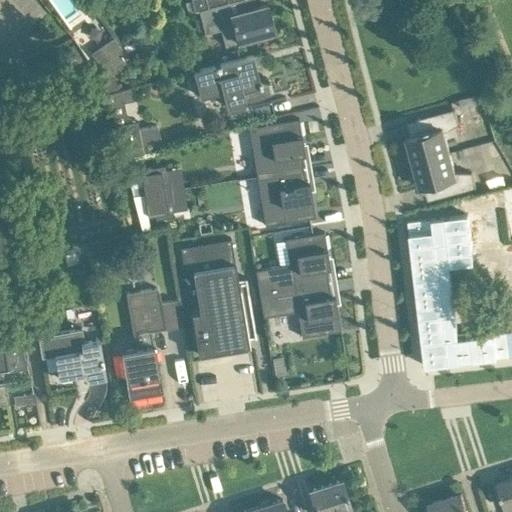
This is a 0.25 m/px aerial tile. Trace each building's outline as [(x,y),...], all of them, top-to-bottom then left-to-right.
[(198,10),(228,2),(233,0),(190,0),(193,10),(198,9),(198,10)] [(238,41),(256,36),(275,30),(267,3),(231,13),(228,2),(198,10),(205,32),(234,25),(238,41)] [(139,35),(150,51),(165,41),(159,33),(156,35),(151,27),(139,35)] [(122,34),(120,39),(123,43),(127,44),(131,42),(133,37),(130,33),(127,32),(122,34)] [(106,50),(119,70),(132,62),(119,41),(106,50)] [(200,94),(222,88),(227,106),(246,101),(245,100),(270,93),(267,80),(261,82),(256,64),(262,62),(260,54),(253,55),(253,53),(197,68),(193,69),(194,73),(193,75),(193,77),(192,78),(193,82),(194,85),(196,89),(200,94)] [(110,61),(97,68),(102,79),(115,72),(110,61)] [(114,74),(102,81),(105,91),(117,88),(115,81),(114,74)] [(117,88),(105,91),(108,103),(123,100),(132,98),(129,85),(121,87),(117,88)] [(471,100),(460,102),(463,114),(473,112),(471,100)] [(436,197),(476,186),(472,171),(456,171),(445,131),(459,123),(455,108),(415,118),(418,130),(411,132),(412,135),(408,136),(408,135),(406,136),(420,186),(422,186),(421,185),(425,184),(426,187),(433,185),(436,197)] [(249,125),(257,175),(304,167),(301,153),(305,152),(299,117),(249,125)] [(162,147),(156,123),(138,127),(136,118),(114,123),(117,132),(123,155),(162,147)] [(306,181),(304,167),(257,175),(265,224),(315,215),(309,180),(306,181)] [(163,191),(159,171),(141,175),(144,194),(163,191)] [(166,210),(163,191),(144,194),(147,213),(166,210)] [(469,213),(408,220),(425,365),(511,354),(511,330),(458,337),(450,264),(474,261),(469,213)] [(329,280),(326,266),(330,266),(324,230),(285,237),(290,267),(281,269),(280,264),(255,268),(259,292),(329,280)] [(114,237),(86,244),(89,257),(101,254),(100,252),(117,248),(114,237)] [(193,243),(180,245),(184,272),(193,271),(199,309),(191,310),(198,353),(215,350),(248,344),(247,336),(256,335),(246,276),(238,277),(231,237),(193,243)] [(302,335),(340,329),(334,293),(331,294),(329,280),(259,292),(263,316),(288,311),(287,307),(296,305),(302,335)] [(159,301),(160,300),(157,287),(127,293),(134,332),(135,332),(136,336),(138,336),(140,346),(121,349),(129,395),(162,389),(154,343),(153,344),(151,329),(164,327),(159,301)] [(28,362),(27,355),(19,319),(15,319),(12,306),(0,308),(0,400),(8,399),(5,379),(0,380),(0,370),(27,366),(27,363),(28,362)] [(105,374),(102,354),(99,336),(84,339),(82,326),(38,334),(41,355),(54,353),(58,375),(86,370),(87,377),(105,374)] [(23,393),(25,404),(36,402),(34,391),(23,393)] [(511,476),(497,481),(505,507),(511,505),(511,476)] [(352,511),(342,479),(310,489),(316,511),(352,511)] [(468,511),(462,492),(429,502),(431,511),(468,511)] [(286,511),(282,497),(259,505),(260,511),(286,511)]
